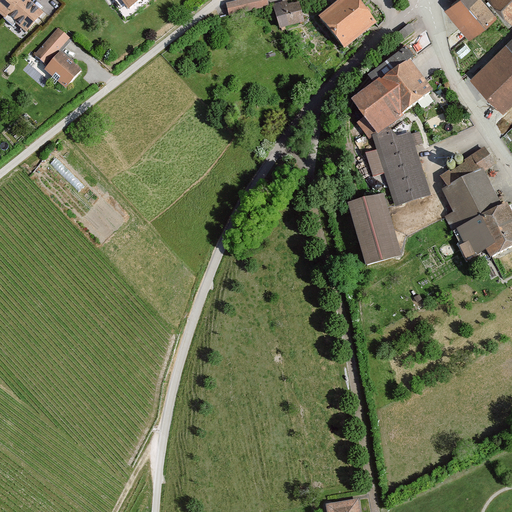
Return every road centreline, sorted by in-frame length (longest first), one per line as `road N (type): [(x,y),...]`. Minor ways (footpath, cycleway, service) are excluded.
road 1 (unclassified): [(154,511),(177,368),(219,243),(293,128),(394,19)]
road 2 (track): [(221,0),(0,174)]
